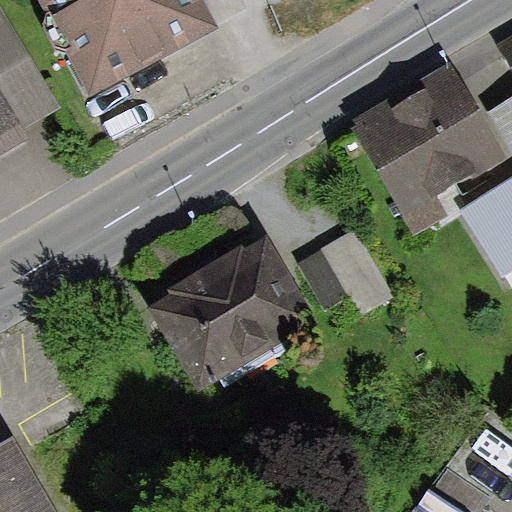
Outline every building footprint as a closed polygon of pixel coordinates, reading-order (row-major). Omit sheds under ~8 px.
[(33,0),(90,107),(219,39),(197,0),(33,0)] [(0,7),(0,90),(26,134),(62,113),(0,7)] [(511,42),(495,52),(511,79),(511,42)] [(347,130),(403,225),(439,204),(506,165),(451,70),(347,130)] [(0,159),(30,142),(26,134),(0,90),(0,159)] [(511,103),(487,118),(511,158),(511,103)] [(511,187),(461,217),(501,285),(506,282),(511,291),(511,187)] [(449,221),(439,204),(403,225),(413,242),(449,221)] [(300,270),(326,313),(352,297),(365,319),(395,301),(355,236),(300,270)] [(150,317),(199,401),(222,388),(224,392),(295,351),(293,348),(319,332),(268,246),(246,259),(243,255),(168,299),(171,304),(150,317)] [(49,511),(13,450),(0,457),(0,511),(49,511)]
